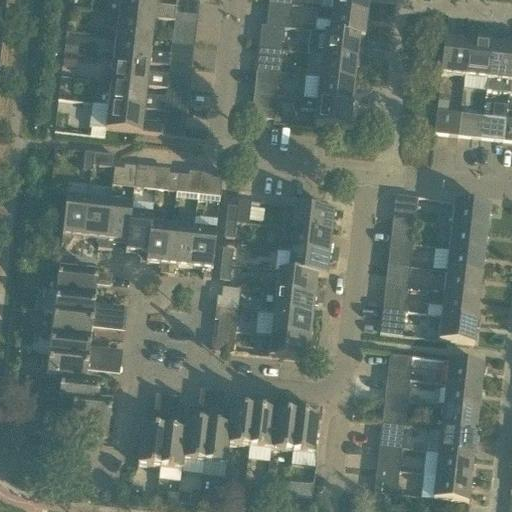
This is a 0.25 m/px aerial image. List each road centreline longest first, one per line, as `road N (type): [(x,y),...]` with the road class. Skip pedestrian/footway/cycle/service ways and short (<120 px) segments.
road 1 (residential): [(367,174),(236,163),(218,154),(233,0)]
road 2 (residential): [(143,387),(136,374),(142,294),(155,287),(201,293),(196,380)]
road 3 (residential): [(340,382),(367,174)]
road 4 (residential): [(384,175),(408,0)]
road 5 (residential): [(340,382),(309,395),(196,380)]
road 6 (residential): [(511,188),(384,175)]
road 7 (residential): [(497,511),(511,390)]
